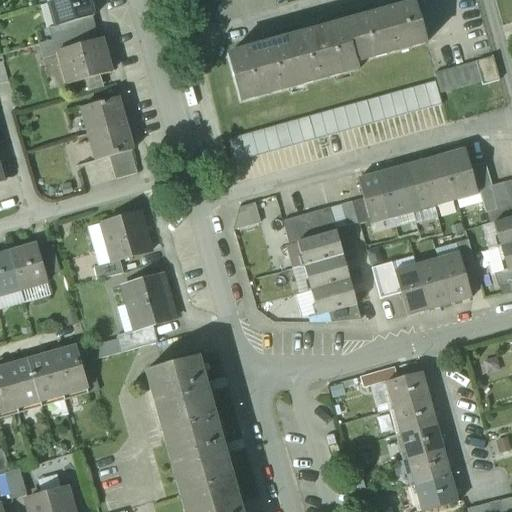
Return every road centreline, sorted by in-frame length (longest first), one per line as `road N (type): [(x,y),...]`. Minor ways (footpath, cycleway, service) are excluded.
road 1 (residential): [(197,205),(511,115)]
road 2 (residential): [(511,319),(256,384)]
road 3 (residential): [(358,0),(157,56)]
road 4 (residential): [(0,227),(188,174)]
road 5 (residential): [(256,384),(197,205)]
road 6 (residential): [(291,511),(256,384)]
road 7 (residential): [(188,174),(157,56)]
